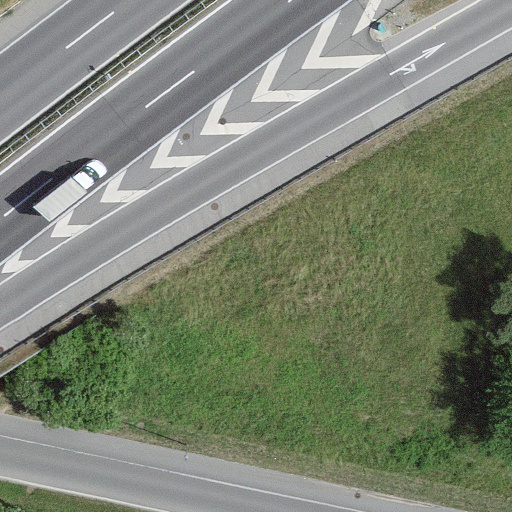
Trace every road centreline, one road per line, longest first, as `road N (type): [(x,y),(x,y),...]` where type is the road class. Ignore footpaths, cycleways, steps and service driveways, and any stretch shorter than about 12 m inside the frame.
road 1 (motorway): [(0,311),(87,250),(511,2)]
road 2 (motorway): [(0,217),(288,0)]
road 3 (motorway): [(270,511),(0,455)]
road 4 (motorway): [(129,0),(0,97)]
